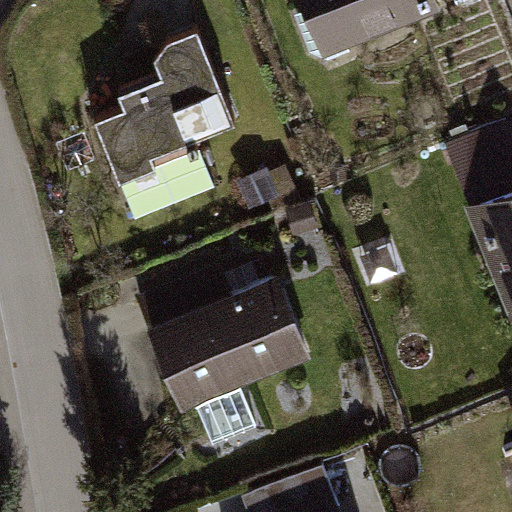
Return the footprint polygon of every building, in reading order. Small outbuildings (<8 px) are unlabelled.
[(303,0),(327,56),(444,7),(440,0),(303,0)] [(124,107),(95,117),(118,179),(159,163),(154,149),(235,119),(200,26),(185,32),(128,53),(115,81),(124,107)] [(511,112),(447,138),(472,201),(511,185),(511,112)] [(511,185),(472,201),(463,205),(511,325),(511,324),(511,185)] [(137,293),(151,325),(220,297),(233,292),(220,258),(137,293)] [(220,297),(151,325),(187,408),(313,351),(278,273),(233,292),(220,297)] [(244,492),(251,511),(343,511),(344,511),(327,463),(244,492)]
